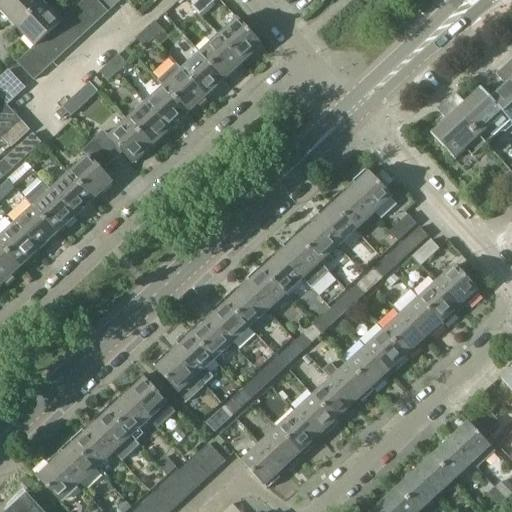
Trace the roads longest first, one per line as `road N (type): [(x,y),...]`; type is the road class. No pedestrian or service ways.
road 1 (tertiary): [(0,440),(352,116)]
road 2 (residential): [(0,342),(304,62)]
road 3 (residential): [(295,511),(511,308)]
road 4 (residential): [(352,116),(511,288)]
road 5 (tertiary): [(352,116),(451,24)]
